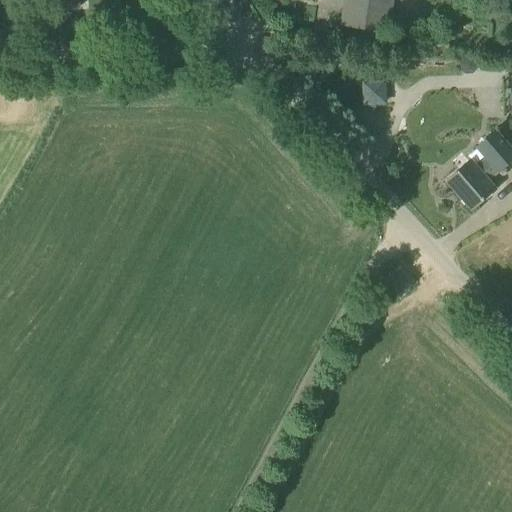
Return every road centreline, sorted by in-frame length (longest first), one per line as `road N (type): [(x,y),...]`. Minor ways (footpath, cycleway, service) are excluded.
road 1 (unclassified): [(511,333),(270,76),(233,57)]
road 2 (unclassified): [(233,57),(0,62)]
